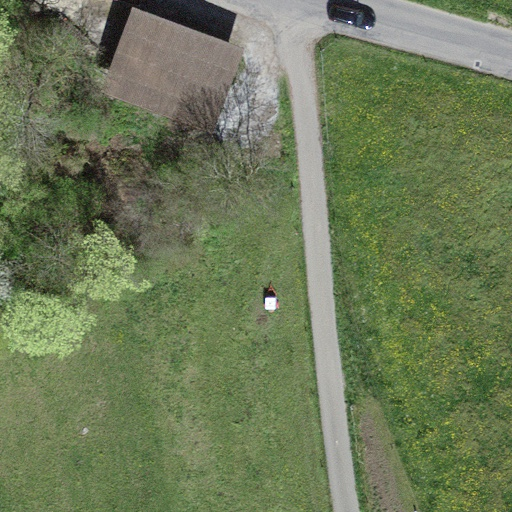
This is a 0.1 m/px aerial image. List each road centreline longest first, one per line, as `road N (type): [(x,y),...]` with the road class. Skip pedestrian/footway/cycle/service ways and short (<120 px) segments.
road 1 (track): [(363,511),(305,6)]
road 2 (unclassified): [(289,0),(511,58)]
